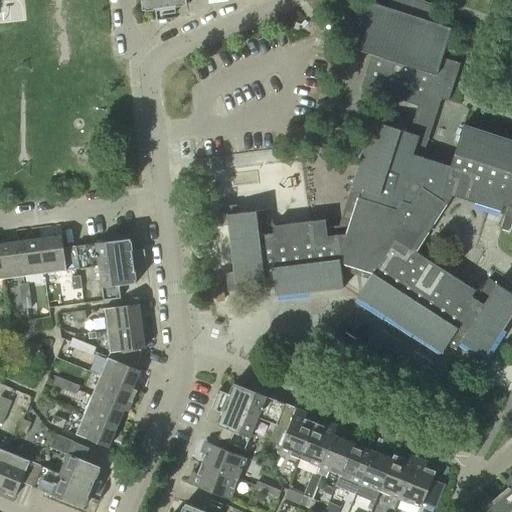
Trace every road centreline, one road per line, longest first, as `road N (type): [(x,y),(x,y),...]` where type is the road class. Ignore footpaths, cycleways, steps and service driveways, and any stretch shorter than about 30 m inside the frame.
road 1 (residential): [(124,511),(183,357),(160,199)]
road 2 (residential): [(0,222),(160,199)]
road 3 (residential): [(152,64),(287,0)]
road 4 (residential): [(160,199),(152,64)]
